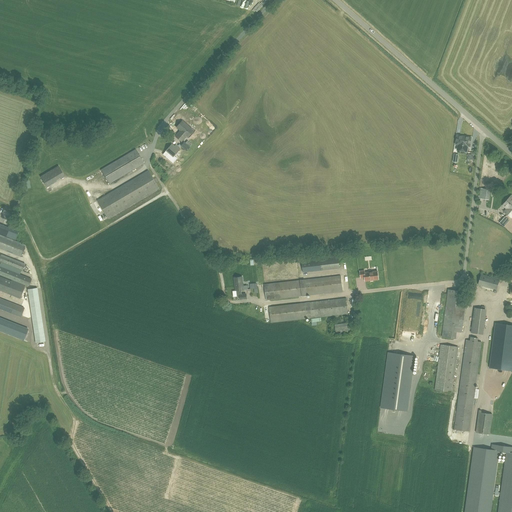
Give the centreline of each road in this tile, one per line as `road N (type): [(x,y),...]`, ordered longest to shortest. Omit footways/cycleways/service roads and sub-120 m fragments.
road 1 (unclassified): [(511,154),(335,0)]
road 2 (unknown): [(511,266),(493,307),(470,437),(511,446)]
